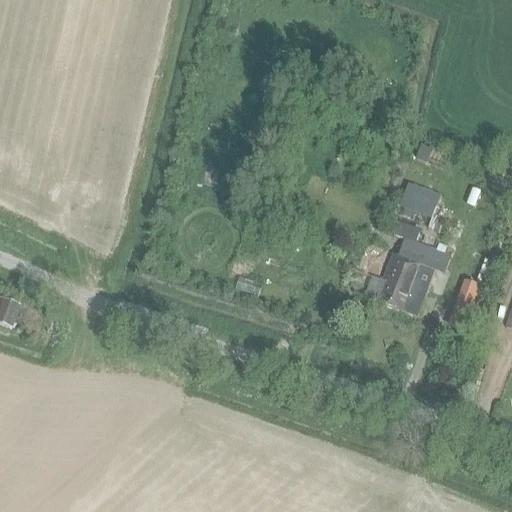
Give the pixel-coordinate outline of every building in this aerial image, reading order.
[(404,212),(444,221),(450,194),(410,185),(404,212)] [(387,285),(379,305),(418,320),(435,274),(420,268),(420,267),(399,258),(393,256),(383,281),(387,283),(387,285)] [(485,261),(476,285),(489,290),(498,266),(485,261)] [(265,296),(268,283),(240,278),(237,291),(265,296)] [(0,299),(0,323),(26,332),(34,309),(1,298),(0,299)]
